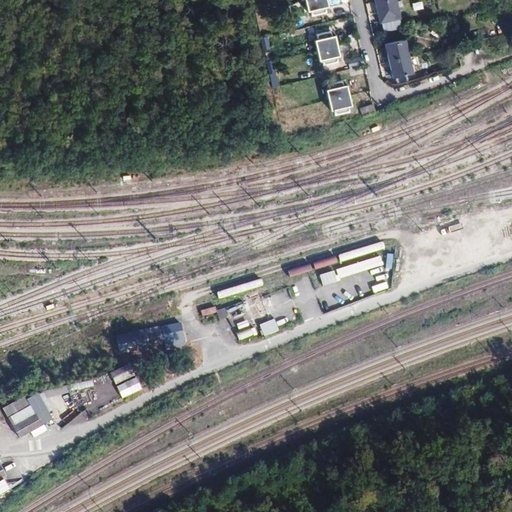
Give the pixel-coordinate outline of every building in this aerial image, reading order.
[(321,0),(298,0),(304,15),(324,9),(321,0)] [(395,0),(375,0),(381,16),(399,11),(395,0)] [(330,28),(310,34),(313,45),(333,39),(330,28)] [(408,36),(389,41),(393,55),(412,48),(408,36)] [(333,39),(313,45),(318,58),(337,52),(333,39)] [(412,48),(393,55),(397,68),(416,61),(412,48)] [(361,55),(346,60),(349,69),(364,64),(361,55)] [(346,77),(326,83),(329,93),(349,87),(346,77)] [(349,87),(329,93),(333,108),(353,101),(349,87)] [(236,341),(257,334),(258,338),(277,332),(266,299),(226,312),(236,341)] [(202,321),(223,318),(222,311),(216,311),(215,308),(200,310),(202,321)] [(179,322),(145,330),(149,349),(183,341),(179,322)] [(121,385),(114,387),(118,399),(125,397),(121,385)] [(23,398),(1,409),(18,440),(40,427),(23,398)]
